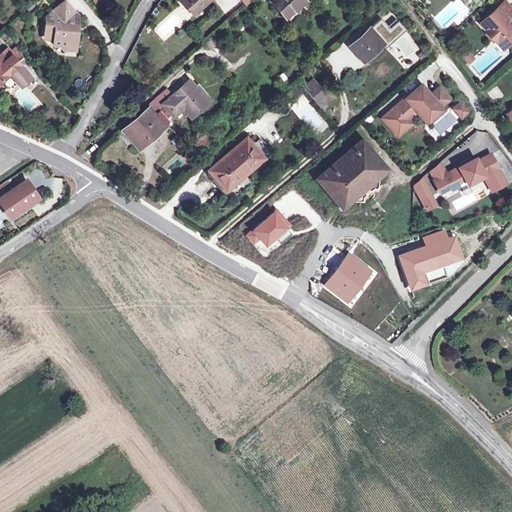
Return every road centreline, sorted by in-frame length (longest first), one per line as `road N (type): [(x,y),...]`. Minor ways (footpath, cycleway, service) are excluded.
road 1 (tertiary): [(101,187),(400,367)]
road 2 (residential): [(511,155),(398,0)]
road 3 (residential): [(148,0),(59,159)]
road 4 (residential): [(400,367),(511,246)]
road 5 (tertiary): [(400,367),(511,468)]
road 6 (residential): [(0,253),(101,187)]
